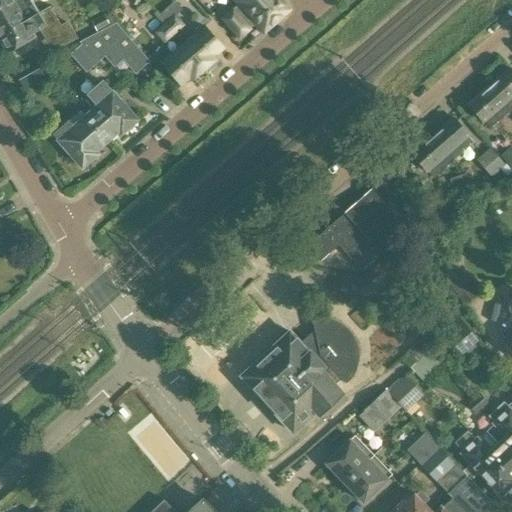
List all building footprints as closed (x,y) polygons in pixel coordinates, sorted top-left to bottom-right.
[(0,0),(0,40),(7,53),(34,37),(32,34),(40,29),(46,39),(43,41),(49,53),(76,37),(66,21),(60,25),(48,6),(37,13),(30,0),(0,0)] [(237,0),(241,3),(234,9),(242,19),(262,0),(237,0)] [(262,0),(242,19),(250,28),(257,22),(264,30),(286,10),(277,0),(262,0)] [(222,20),(230,29),(242,19),(234,9),(222,20)] [(109,23),(103,14),(91,20),(97,30),(109,23)] [(175,14),(165,23),(175,35),(185,26),(175,14)] [(238,38),(250,28),(242,19),(230,29),(238,38)] [(79,42),(81,44),(97,63),(105,56),(114,68),(123,60),(135,75),(150,61),(116,23),(79,42)] [(175,35),(165,23),(155,32),(165,44),(175,35)] [(223,48),(204,27),(183,45),(204,69),(217,57),(216,55),(223,48)] [(97,63),(81,44),(70,55),(86,73),(97,63)] [(204,69),(183,45),(162,64),(181,85),(189,79),(190,81),(204,69)] [(18,77),(19,80),(23,88),(45,76),(40,65),(18,77)] [(511,71),(509,68),(489,87),(509,110),(511,108),(511,71)] [(97,106),(85,117),(106,141),(118,130),(121,134),(136,120),(102,82),(87,95),(97,106)] [(489,87),(468,105),(483,122),(484,121),(490,128),(509,110),(489,87)] [(106,141),(85,117),(74,127),(68,121),(53,134),(82,168),(97,155),(94,151),(106,141)] [(453,118),(432,136),(453,160),(473,142),(467,135),(468,135),(453,118)] [(453,160),(432,136),(412,154),(426,171),(427,170),(433,177),(453,160)] [(511,170),(511,147),(511,148),(501,158),(511,170)] [(489,179),(506,164),(491,148),(475,162),(489,179)] [(454,191),(469,185),(465,174),(449,179),(454,191)] [(415,179),(403,184),(413,205),(424,199),(415,179)] [(396,216),(371,189),(345,213),(348,217),(342,223),(338,218),(338,219),(318,236),(306,246),(320,262),(339,245),(361,271),(394,242),(382,228),(396,216)] [(477,297),(455,268),(443,276),(466,306),(477,297)] [(451,312),(443,301),(434,307),(442,318),(451,312)] [(313,318),(312,318),(315,330),(300,343),(290,332),(241,376),(293,433),(316,413),(318,415),(342,393),(337,388),(344,382),(346,384),(347,384),(344,381),(347,378),(349,376),(350,373),(352,370),(353,367),(354,364),(355,360),(355,357),(355,354),(355,351),(354,347),(353,344),(352,341),(350,338),(349,335),(346,333),(344,330),(342,328),(339,326),(336,324),(333,323),(330,322),(327,321),(323,321),(320,321),(317,321),(313,321),(313,318)] [(462,353),(468,347),(477,339),(457,318),(442,332),(462,353)] [(445,362),(431,348),(410,368),(423,382),(445,362)] [(388,391),(400,406),(405,412),(423,394),(405,375),(388,391)] [(400,406),(388,391),(385,389),(358,416),(373,432),(400,406)] [(473,399),(482,409),(488,403),(480,393),(473,399)] [(467,405),(475,414),(482,409),(473,399),(467,405)] [(511,407),(509,410),(508,410),(503,404),(490,417),(495,422),(494,423),(506,436),(504,439),(511,448),(511,407)] [(506,436),(494,423),(486,431),(498,444),(490,451),(500,462),(498,463),(511,477),(511,448),(504,439),(506,436)] [(422,466),(441,449),(420,426),(401,444),(422,466)] [(500,462),(490,451),(489,453),(477,440),(476,441),(467,432),(455,443),(463,452),(462,453),(500,494),(511,483),(511,477),(498,463),(500,462)] [(344,483),(373,455),(354,435),(325,463),(344,483)] [(466,475),(441,449),(422,466),(447,493),(466,475)] [(373,455),(344,483),(363,503),(392,474),(373,455)] [(435,511),(482,511),(492,503),(466,475),(447,493),(452,498),(443,507),(442,506),(435,511)] [(281,486),(282,485),(285,483),(280,478),(279,478),(277,481),(281,486)] [(430,511),(423,505),(429,499),(421,490),(414,496),(411,493),(391,511),(430,511)] [(214,511),(203,500),(190,511),(175,511),(163,500),(150,511),(214,511)]
